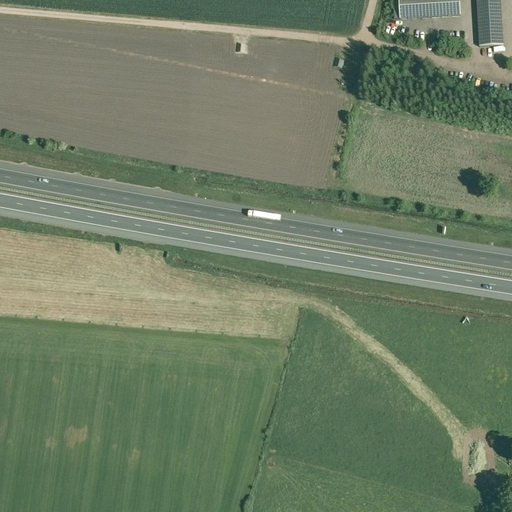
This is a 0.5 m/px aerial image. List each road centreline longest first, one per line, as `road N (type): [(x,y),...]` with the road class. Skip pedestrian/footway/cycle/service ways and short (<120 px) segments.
road 1 (motorway): [(0,200),(511,287)]
road 2 (motorway): [(511,262),(0,175)]
road 3 (track): [(0,10),(365,39)]
road 4 (track): [(372,0),(370,42),(511,75)]
road 5 (unknown): [(365,39),(323,195)]
